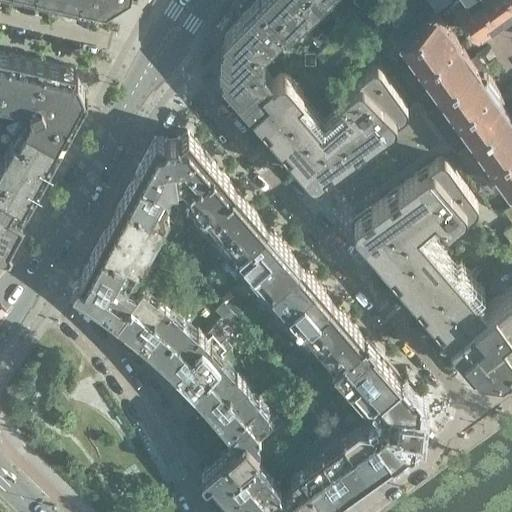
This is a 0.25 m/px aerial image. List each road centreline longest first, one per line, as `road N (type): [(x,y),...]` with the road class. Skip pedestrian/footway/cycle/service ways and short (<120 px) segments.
road 1 (residential): [(151,62),(200,92),(474,410)]
road 2 (residential): [(201,511),(134,394),(64,309),(26,283)]
road 3 (tertiary): [(151,62),(26,283)]
road 4 (residential): [(151,62),(108,39),(0,16)]
road 5 (residential): [(474,410),(428,457),(352,511)]
